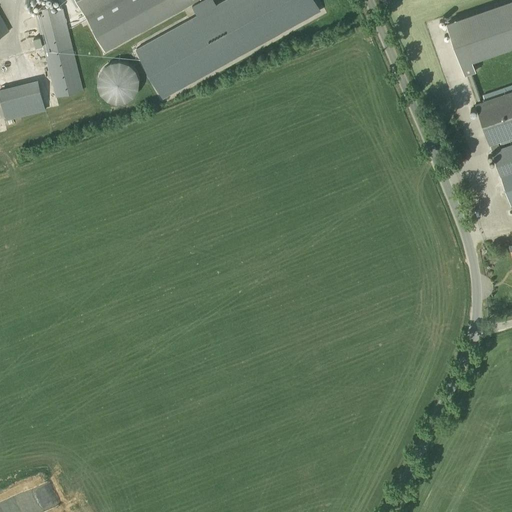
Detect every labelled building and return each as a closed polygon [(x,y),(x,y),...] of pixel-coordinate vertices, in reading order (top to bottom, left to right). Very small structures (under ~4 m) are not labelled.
[(77,0),(105,49),(192,0),(77,0)] [(315,0),(219,0),(135,48),(162,96),(319,7),(315,0)] [(511,0),(510,0),(447,22),(465,74),(475,71),(471,60),(511,45),(511,0)] [(55,97),(83,90),(63,8),(35,15),(55,97)] [(0,35),(9,31),(0,15),(0,35)] [(97,79),(97,83),(98,86),(99,90),(100,93),(103,96),(105,98),(108,100),(112,102),(115,103),(119,103),(123,102),(126,101),(129,100),(132,98),(135,95),(137,92),(138,89),(139,85),(139,81),(139,78),(138,74),(137,71),(135,68),(132,66),(129,64),(126,62),(123,61),(119,60),(116,60),(112,61),(109,62),(106,64),(103,66),(101,69),(99,72),(98,76),(97,79)] [(47,109),(40,80),(0,89),(0,91),(7,119),(47,109)] [(511,143),(499,148),(496,141),(511,135),(511,90),(475,103),(491,151),(511,210),(511,143)]
